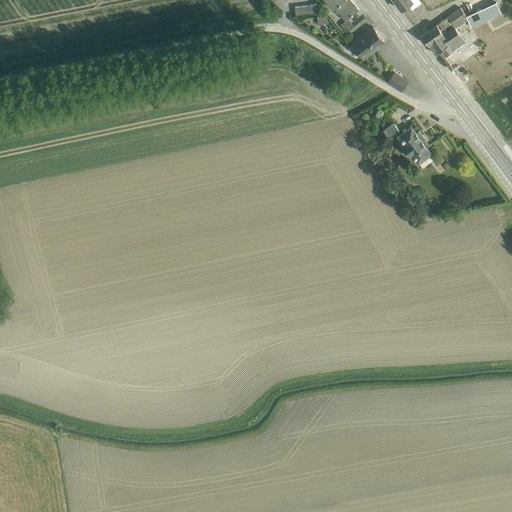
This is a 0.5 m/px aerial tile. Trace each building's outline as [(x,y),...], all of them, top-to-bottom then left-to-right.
[(335,7),(345,20),(359,9),(351,0),(325,0),(333,9),(335,7)] [(394,0),(401,9),(408,5),(412,10),(421,3),(419,0),(394,0)] [(472,28),(501,14),(495,3),(466,17),(472,28)] [(316,4),(295,7),(296,15),(317,12),(316,4)] [(461,35),(454,25),(466,16),(461,7),(448,17),(447,17),(437,24),(422,35),(435,53),(439,50),(444,57),(465,41),(460,35),(461,35)] [(327,13),(317,15),(318,23),(328,22),(327,13)] [(385,43),(373,27),(351,44),(363,60),(385,43)] [(388,82),(402,91),(408,82),(394,72),(388,82)] [(394,123),(383,131),(389,138),(399,130),(394,123)] [(411,127),(398,137),(403,143),(400,145),(411,158),(413,156),(422,168),(435,158),(426,147),(429,145),(419,131),(416,133),(411,127)]
